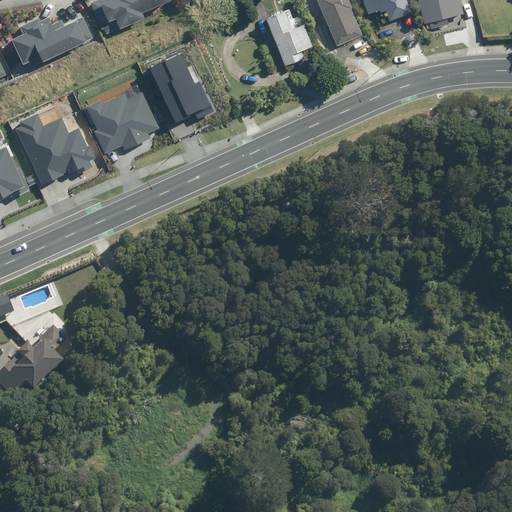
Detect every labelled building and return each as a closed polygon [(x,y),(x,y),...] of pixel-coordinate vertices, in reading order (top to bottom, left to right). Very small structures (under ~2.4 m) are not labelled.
[(91,0),(103,37),(120,32),(119,28),(146,20),(144,11),(170,3),(169,0),(91,0)] [(317,0),(337,45),(361,34),(349,6),(351,5),(348,0),(317,0)] [(363,0),(368,13),(379,9),(380,11),(385,9),(389,20),(411,12),(406,0),(363,0)] [(417,0),(424,23),(426,23),(427,29),(449,23),(447,17),(464,13),(460,0),(417,0)] [(303,57),(300,50),(312,45),(303,22),(292,27),(284,8),(265,16),(284,65),(303,57)] [(12,40),(23,65),(40,57),(43,62),(93,38),(83,17),(64,26),(61,20),(52,24),(49,17),(41,21),(39,18),(20,27),(23,34),(12,40)] [(150,68),(176,122),(195,113),(197,118),(214,110),(200,82),(196,84),(181,53),(150,68)] [(0,78),(9,74),(0,55),(0,78)] [(302,65),(295,68),(297,73),(305,70),(302,65)] [(122,146),(124,150),(151,139),(148,133),(159,128),(143,92),(128,99),(126,93),(103,103),(101,100),(86,106),(87,108),(85,109),(92,125),(95,124),(98,131),(94,133),(104,154),(122,146)] [(16,129),(43,186),(76,170),(78,174),(92,167),(89,161),(96,158),(90,146),(88,147),(79,128),(69,133),(61,117),(43,126),(38,114),(20,122),(22,126),(16,129)] [(0,200),(29,188),(19,167),(16,169),(6,147),(0,149),(0,200)] [(0,298),(0,316),(14,310),(8,295),(0,298)] [(53,352),(65,339),(53,327),(40,339),(42,340),(33,349),(27,343),(17,352),(23,358),(17,364),(13,359),(0,371),(0,384),(11,395),(25,382),(32,390),(62,361),(53,352)]
